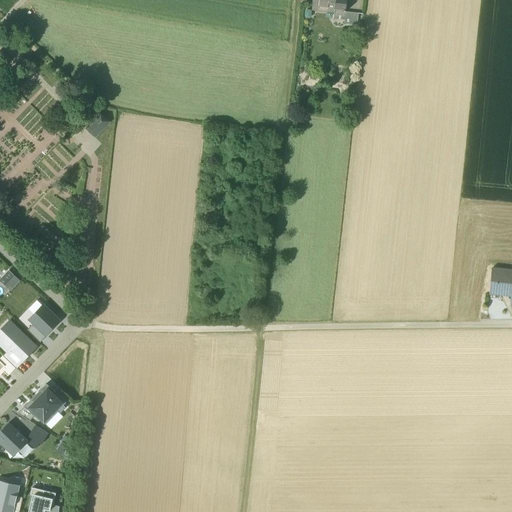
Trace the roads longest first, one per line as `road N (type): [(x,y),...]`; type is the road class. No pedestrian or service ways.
road 1 (track): [(295,0),(242,511)]
road 2 (track): [(511,325),(115,329),(80,322)]
road 3 (residential): [(0,246),(80,322),(0,406)]
